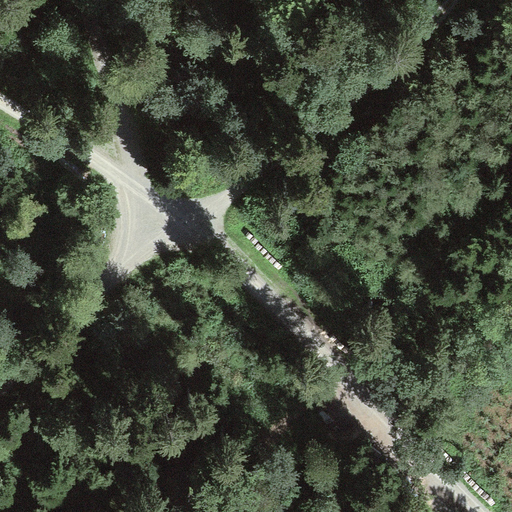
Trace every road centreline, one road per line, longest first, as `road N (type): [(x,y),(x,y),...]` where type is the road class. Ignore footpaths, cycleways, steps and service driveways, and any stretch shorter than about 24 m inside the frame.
road 1 (track): [(480,511),(163,221)]
road 2 (track): [(163,221),(279,159),(448,0)]
road 3 (track): [(163,221),(81,0)]
road 4 (track): [(163,221),(0,385)]
road 5 (track): [(163,221),(0,114)]
